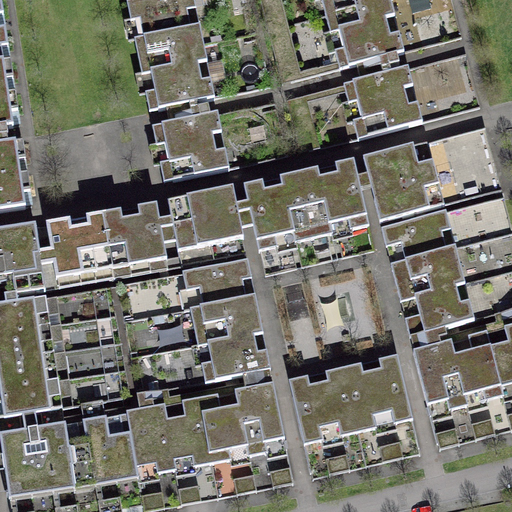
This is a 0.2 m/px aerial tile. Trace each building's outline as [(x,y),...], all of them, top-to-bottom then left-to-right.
[(6,81),(13,80),(10,62),(3,63),(1,49),(8,48),(5,30),(0,30),(0,16),(3,16),(0,0),(0,139),(8,139),(8,136),(7,130),(13,129),(11,113),(18,112),(15,94),(8,95),(6,81)] [(139,20),(143,38),(134,39),(142,75),(151,73),(154,91),(145,93),(149,112),(214,99),(194,0),(139,0),(127,3),(131,21),(139,20)] [(404,54),(389,0),(321,0),(330,35),(339,32),(344,50),(335,53),(340,71),(386,59),(388,65),(389,68),(399,65),(399,63),(397,56),(404,54)] [(296,57),(285,60),(290,78),(301,75),(296,57)] [(423,124),(408,70),(344,87),(349,105),(357,103),(362,121),(353,123),(358,141),(423,124)] [(308,103),(297,106),(301,123),(313,120),(308,103)] [(200,118),(152,127),(164,182),(229,169),(217,114),(210,115),(209,109),(208,106),(198,108),(198,111),(200,118)] [(25,161),(22,143),(0,146),(0,213),(26,209),(23,194),(30,193),(27,175),(20,176),(18,162),(25,161)] [(427,144),(363,161),(369,183),(391,177),(397,197),(374,203),(380,225),(444,208),(427,144)] [(263,185),(245,189),(248,205),(253,228),(259,253),(369,228),(354,163),(336,167),(338,176),(320,180),(318,172),(280,180),(282,189),(265,193),(263,185)] [(164,246),(176,244),(179,260),(200,256),(199,251),(244,241),(241,231),(247,229),(253,228),(248,205),(242,206),(237,207),(233,191),(168,205),(171,220),(160,223),(156,206),(138,210),(140,218),(123,222),(121,213),(102,216),(112,272),(167,262),(164,246)] [(474,324),(446,215),(382,231),(386,249),(400,246),(405,263),(391,267),(401,304),(415,301),(419,318),(405,322),(410,340),(474,324)] [(36,228),(0,233),(0,264),(10,263),(15,298),(46,294),(36,228)] [(248,262),(183,276),(206,386),(270,373),(266,354),(258,356),(254,338),(263,337),(255,298),(247,300),(243,283),(251,281),(248,262)] [(59,413),(43,302),(0,307),(0,405),(2,405),(4,421),(59,413)] [(472,354),(455,359),(452,344),(413,354),(437,445),(511,426),(504,399),(511,397),(511,328),(504,330),(508,345),(491,349),(487,335),(468,340),(472,354)] [(308,378),(289,383),(310,474),(419,449),(398,358),(379,362),(381,371),(363,375),(361,366),(326,374),(328,383),(310,388),(308,378)] [(126,415),(130,435),(143,507),(149,506),(182,501),(177,473),(208,468),(213,495),(292,479),(273,387),(235,395),(238,409),(221,413),(218,398),(182,405),(185,419),(168,423),(165,408),(126,415)] [(23,433),(0,436),(0,439),(10,511),(83,511),(80,491),(111,485),(115,511),(121,511),(124,511),(143,507),(130,435),(110,439),(106,419),(83,424),(86,443),(68,446),(65,427),(42,430),(46,456),(27,459),(23,433)]
